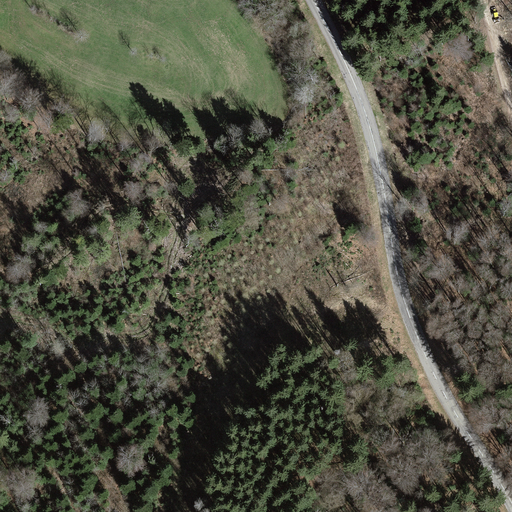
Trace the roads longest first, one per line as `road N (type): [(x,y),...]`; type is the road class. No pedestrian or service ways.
road 1 (secondary): [(511,503),(426,358),(400,287),(367,120),(313,0)]
road 2 (track): [(482,0),(511,118)]
